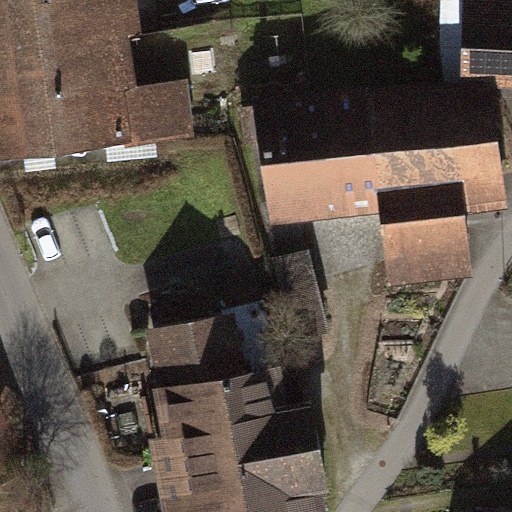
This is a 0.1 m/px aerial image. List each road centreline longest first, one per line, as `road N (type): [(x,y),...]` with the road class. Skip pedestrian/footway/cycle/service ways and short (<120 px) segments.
road 1 (residential): [(354,511),(411,428),(511,241)]
road 2 (residential): [(0,280),(91,511)]
